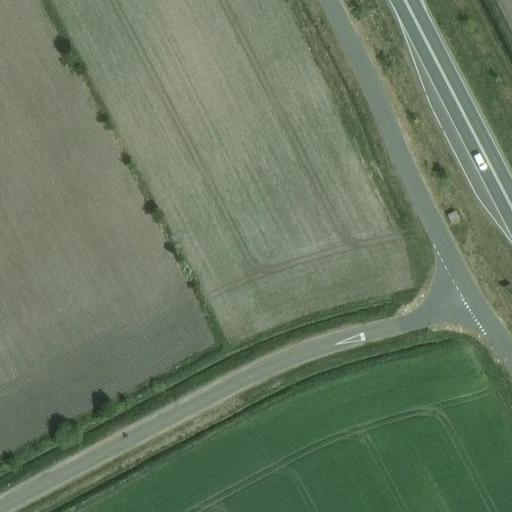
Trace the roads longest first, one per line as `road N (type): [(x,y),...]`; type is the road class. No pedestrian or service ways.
road 1 (unclassified): [(0,508),(241,380),(387,327),(477,306)]
road 2 (unclassified): [(477,306),(326,0)]
road 3 (trunk): [(511,211),(403,0)]
